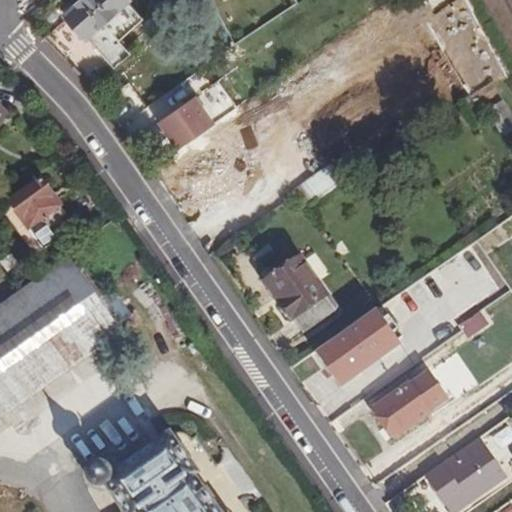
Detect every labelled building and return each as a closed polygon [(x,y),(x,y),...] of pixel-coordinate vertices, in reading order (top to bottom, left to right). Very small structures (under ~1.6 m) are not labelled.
[(86,0),(70,14),(114,67),(132,52),(122,40),(146,19),(130,0),(86,0)] [(498,57),(472,8),(458,16),(483,64),(467,73),(469,77),(498,57)] [(498,57),(469,77),(477,92),(506,72),(498,57)] [(196,97),(160,122),(179,150),(215,124),(196,97)] [(511,124),(511,121),(502,102),(488,110),(500,131),(511,124)] [(278,191),(235,127),(200,152),(244,215),(278,191)] [(336,169),(298,196),(307,209),(346,183),(336,169)] [(75,228),(42,181),(12,203),(44,249),(75,228)] [(480,383),(511,361),(511,293),(476,240),(372,308),(411,368),(452,341),(480,383)] [(327,295),(302,260),(268,283),(283,304),(283,312),(289,319),(295,321),(304,334),(334,312),(326,300),(327,295)] [(0,413),(119,328),(74,265),(0,317),(0,413)] [(342,390),(397,351),(372,315),(316,353),(342,390)] [(430,371),(411,384),(378,408),(397,437),(431,413),(430,411),(449,399),(430,371)] [(245,511),(193,439),(170,436),(114,475),(112,468),(106,464),(98,464),(93,466),(89,473),(89,479),(94,486),(101,488),(108,486),(125,511),(245,511)] [(479,440),(428,476),(452,510),(503,475),(479,440)]
